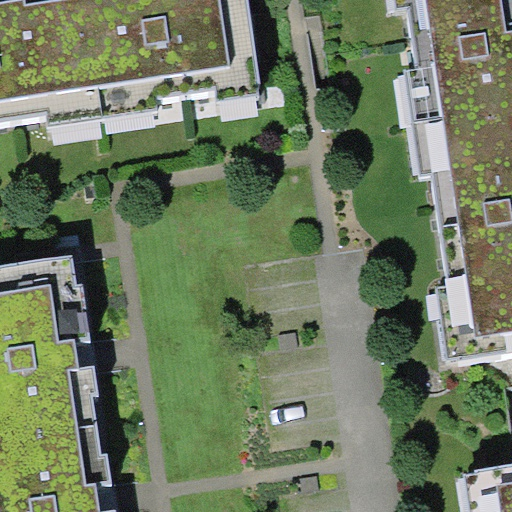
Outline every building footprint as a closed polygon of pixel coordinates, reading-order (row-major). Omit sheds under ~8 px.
[(89,85),(75,0),(0,0),(0,116),(47,110),(49,123),(104,114),(99,84),(89,85)] [(246,0),(75,0),(89,85),(99,84),(104,114),(155,107),(153,95),(213,86),(215,96),(260,90),(246,0)] [(511,0),(392,0),(393,8),(409,6),(417,68),(406,69),(413,122),(444,118),(445,125),(511,116),(511,0)] [(511,116),(445,125),(444,118),(413,122),(420,175),(433,173),(447,286),(436,288),(445,360),(511,351),(511,116)] [(0,439),(97,425),(92,394),(99,393),(95,366),(79,368),(77,355),(75,342),(90,340),(82,285),(75,286),(71,255),(0,264),(0,439)] [(97,425),(0,439),(0,511),(116,511),(116,510),(101,511),(99,497),(97,482),(112,480),(108,454),(101,455),(97,425)] [(511,511),(511,462),(478,468),(478,473),(457,476),(462,511),(511,511)]
